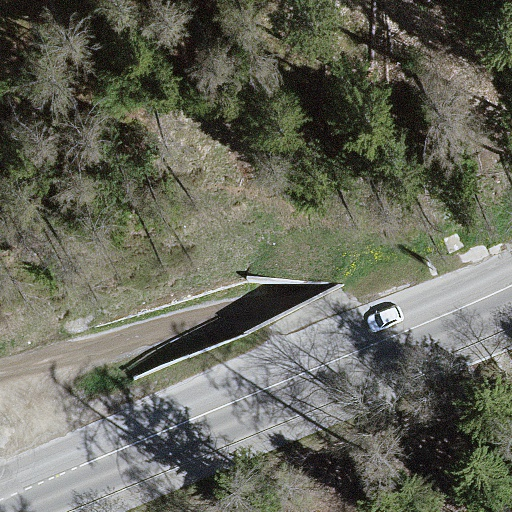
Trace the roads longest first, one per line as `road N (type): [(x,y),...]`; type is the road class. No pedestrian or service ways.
road 1 (secondary): [(0,501),(511,283)]
road 2 (track): [(511,325),(245,323)]
